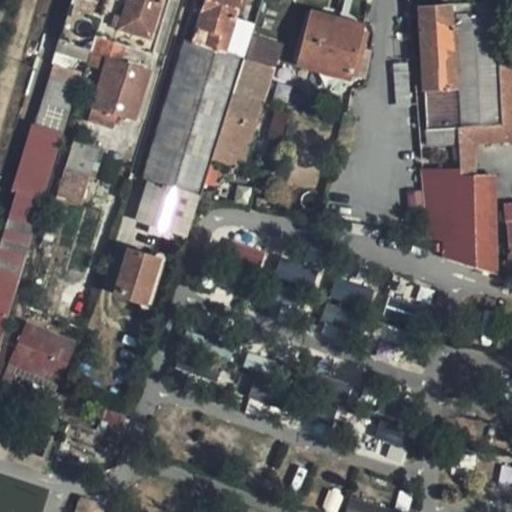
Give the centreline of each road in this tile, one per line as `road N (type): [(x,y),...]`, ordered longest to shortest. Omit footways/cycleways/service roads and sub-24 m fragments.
road 1 (unknown): [(150,398),(429,481)]
road 2 (unknown): [(64,0),(0,220)]
road 3 (unknown): [(375,0),(374,208)]
road 4 (unknown): [(193,0),(138,168)]
